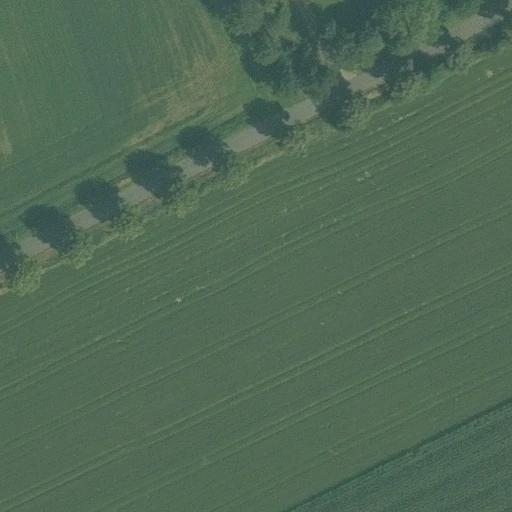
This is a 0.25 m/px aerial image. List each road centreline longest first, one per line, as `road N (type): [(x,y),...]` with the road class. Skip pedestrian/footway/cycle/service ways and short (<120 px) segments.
road 1 (unclassified): [(511,7),(0,265)]
road 2 (track): [(292,117),(224,0)]
